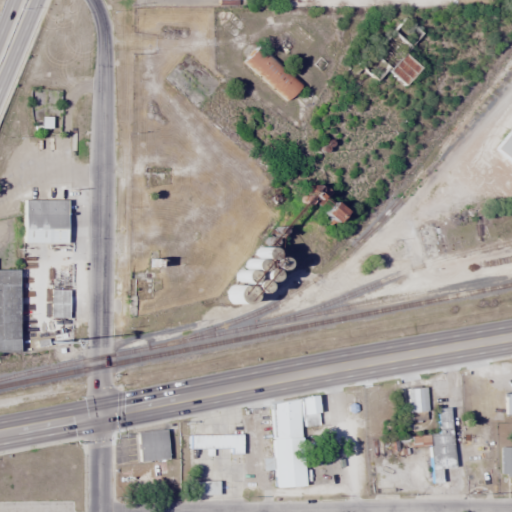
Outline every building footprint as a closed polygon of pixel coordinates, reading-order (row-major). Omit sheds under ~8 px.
[(511,126),(494,150),(511,163),(511,126)] [(63,243),(63,199),(21,199),(21,243),(63,243)] [(14,270),(0,270),(0,352),(15,352),(14,270)] [(407,421),(424,421),(424,388),(407,388),(407,421)] [(271,402),(271,487),(285,487),(285,440),(298,440),(298,426),(316,425),(316,396),(296,397),(296,402),(271,402)] [(436,434),(426,435),(429,480),(438,480),(438,469),(451,468),(447,408),(435,408),(436,434)] [(136,461),(166,459),(164,430),(134,432),(136,461)] [(227,449),(227,453),(240,453),(240,434),(187,434),(187,449),(227,449)] [(511,447),(499,448),(499,478),(511,477),(511,447)]
